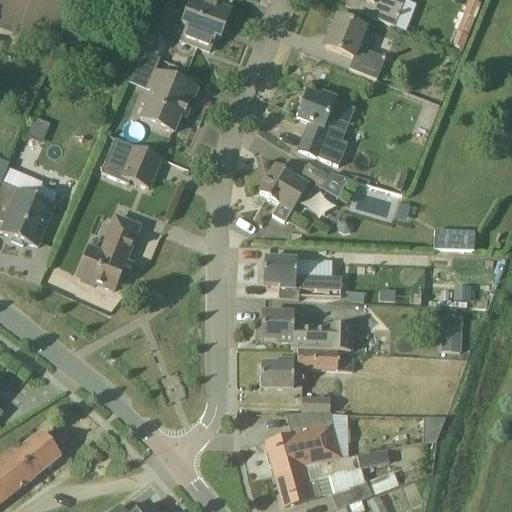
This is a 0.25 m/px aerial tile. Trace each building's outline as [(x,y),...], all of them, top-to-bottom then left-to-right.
[(190,0),(181,27),(185,29),(180,44),(209,55),(213,45),(214,40),(219,42),(230,14),(229,13),(234,0),(190,0)] [(354,0),(360,2),(355,14),(394,29),(405,2),(399,0),(354,0)] [(458,32),(460,33),(460,34),(469,38),(481,5),(473,2),(468,18),(467,17),(463,16),(461,20),(462,21),(458,32)] [(325,50),(354,62),(358,63),(354,73),(376,82),(385,60),(358,49),(365,31),(337,20),(325,50)] [(142,54),(156,60),(159,53),(156,47),(155,47),(160,36),(151,32),(142,54)] [(185,120),(196,91),(154,74),(148,90),(153,92),(141,122),(173,135),(180,118),(185,120)] [(308,126),(303,140),(297,153),(337,170),(346,148),(322,138),(328,125),(347,132),(355,112),(334,104),(335,102),(321,96),(319,100),(307,95),(296,121),(308,126)] [(34,121),(27,136),(43,142),(49,127),(34,121)] [(161,161),(132,150),(116,143),(101,178),(128,189),(130,185),(148,192),(161,161)] [(275,169),(259,195),(291,214),(298,202),(299,203),(308,189),(295,181),(295,180),(275,168),(274,169),(275,169)] [(310,169),(302,181),(321,192),(328,180),(310,169)] [(55,207),(52,206),(57,195),(41,189),(36,200),(1,185),(0,186),(0,224),(3,226),(0,234),(0,235),(12,240),(11,244),(22,249),(24,245),(37,250),(55,207)] [(403,188),(397,186),(394,191),(400,194),(403,188)] [(354,230),(352,223),(346,220),(340,222),(336,227),(338,234),(344,237),(350,235),(354,230)] [(135,239),(111,230),(101,255),(88,251),(77,280),(82,282),(81,285),(93,289),(94,287),(113,294),(119,280),(126,283),(131,268),(125,265),(135,239)] [(434,233),(433,253),(473,255),(474,235),(434,233)] [(279,292),(312,293),(330,294),(330,281),(313,281),(313,277),(295,276),(296,262),(264,261),(263,287),(279,288),(279,292)] [(309,333),(293,332),(293,317),(262,316),(261,342),(277,343),(277,346),(291,346),(291,352),(326,353),(326,354),(350,355),(351,329),(327,329),(327,331),(309,330),(309,333)] [(460,356),(461,338),(442,337),(441,355),(460,356)] [(301,374),(337,375),(337,356),(296,355),(296,362),(276,362),(276,366),(260,366),(259,393),(300,393),(301,374)] [(337,356),(337,375),(353,375),(353,356),(337,356)] [(329,401),(301,400),(300,417),(329,417),(329,401)] [(275,477),(287,474),(302,470),(326,465),(341,462),(331,428),(331,418),(297,418),(302,435),(266,445),(275,477)] [(422,447),(436,445),(444,422),(423,421),(422,447)] [(12,451),(0,460),(0,507),(34,480),(34,479),(60,459),(42,435),(15,456),(12,451)] [(341,462),(326,465),(329,479),(345,474),(346,475),(360,472),(389,467),(386,453),(341,462)] [(315,483),(306,486),(302,470),(287,474),(275,477),(284,510),(320,500),(315,483)] [(365,486),(330,498),(334,511),(339,511),(344,510),(371,500),(365,486)]
